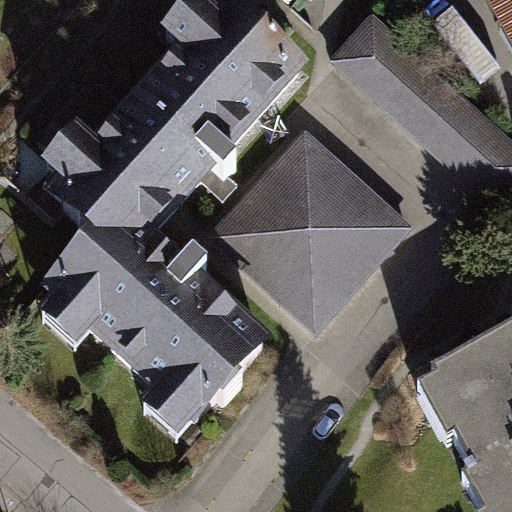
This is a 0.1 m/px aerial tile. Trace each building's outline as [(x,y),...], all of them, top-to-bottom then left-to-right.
[(201,0),(14,196),(63,243),(142,249),(298,78),(207,0),(201,0)] [(500,215),(511,201),(511,141),(375,23),(334,70),(500,215)] [(408,233),(306,142),(215,243),(316,334),(408,233)] [(142,249),(63,243),(4,305),(170,448),(261,353),(142,249)] [(511,511),(511,367),(495,335),(403,382),(470,511),(511,511)]
